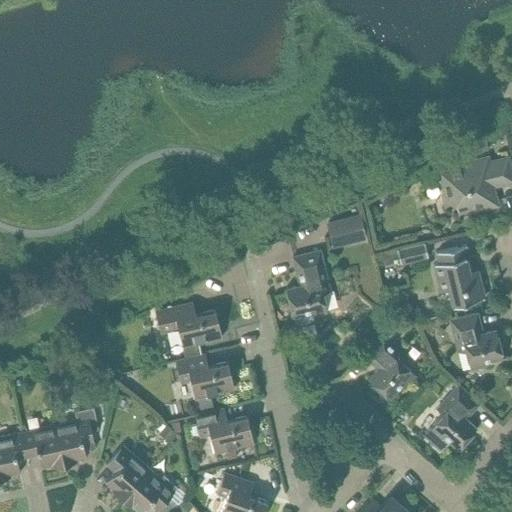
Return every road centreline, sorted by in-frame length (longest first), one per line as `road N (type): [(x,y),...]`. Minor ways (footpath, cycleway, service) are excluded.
road 1 (residential): [(277,406),(249,257)]
road 2 (residential): [(381,453),(370,424),(336,392),(277,406)]
